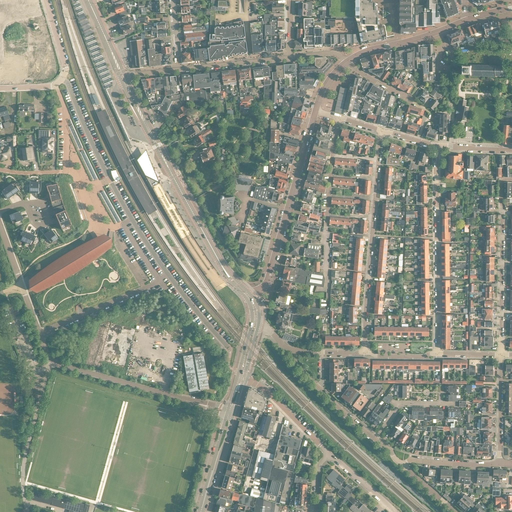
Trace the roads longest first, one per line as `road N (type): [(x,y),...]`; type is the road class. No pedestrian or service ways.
road 1 (secondary): [(249,298),(218,261),(123,78)]
road 2 (residential): [(380,131),(363,355)]
road 3 (unclassified): [(167,274),(61,80)]
road 4 (residential): [(437,355),(435,145)]
road 5 (unclassified): [(230,413),(54,363),(42,341)]
road 6 (residential): [(249,298),(265,282),(314,112)]
road 7 (residential): [(325,295),(340,119)]
road 8 (residential): [(55,84),(64,109),(65,172),(0,169)]
road 9 (unclassified): [(167,274),(47,330),(42,341)]
road 10 (residential): [(501,355),(501,211)]
road 11 (residential): [(345,62),(466,18)]
road 12 (unclassified): [(42,341),(0,224)]
